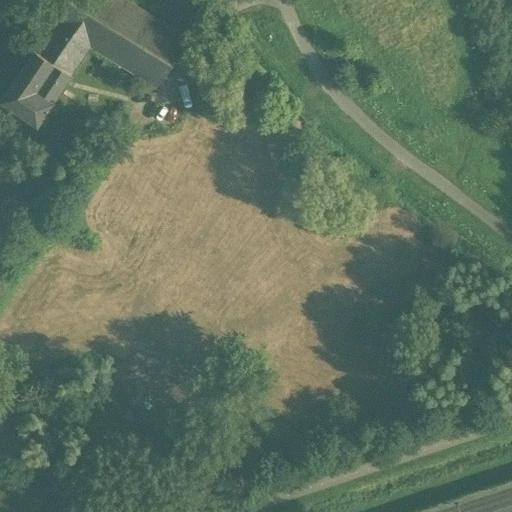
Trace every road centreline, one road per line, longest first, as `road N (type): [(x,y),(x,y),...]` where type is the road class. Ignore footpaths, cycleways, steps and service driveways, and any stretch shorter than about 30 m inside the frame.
road 1 (motorway): [(0,322),(287,116),(429,0)]
road 2 (motorway): [(336,0),(157,146),(0,253)]
road 3 (unclassified): [(511,239),(402,162),(292,43),(280,0)]
